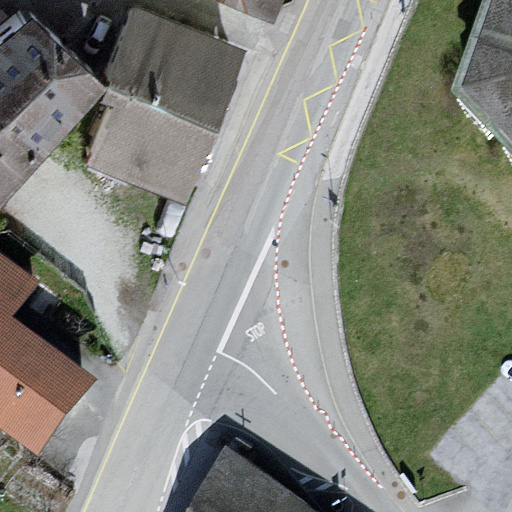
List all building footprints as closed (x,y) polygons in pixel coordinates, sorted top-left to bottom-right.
[(222,47),(125,0),(123,0),(88,83),(101,91),(67,161),(164,202),(222,47)] [(511,0),(484,0),(446,115),(511,183),(511,0)] [(0,165),(77,74),(2,4),(0,6),(0,165)] [(33,285),(0,260),(0,422),(36,450),(84,386),(3,325),(33,285)] [(302,511),(222,454),(195,511),(302,511)]
